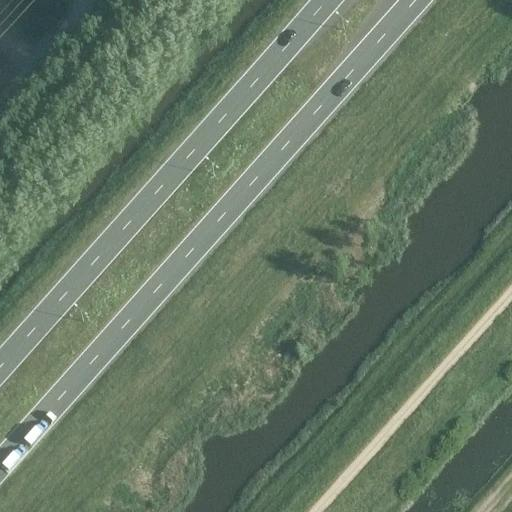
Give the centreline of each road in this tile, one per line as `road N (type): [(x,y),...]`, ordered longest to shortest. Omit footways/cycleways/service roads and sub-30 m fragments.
road 1 (trunk): [(0,465),(416,0)]
road 2 (trunk): [(324,0),(0,368)]
